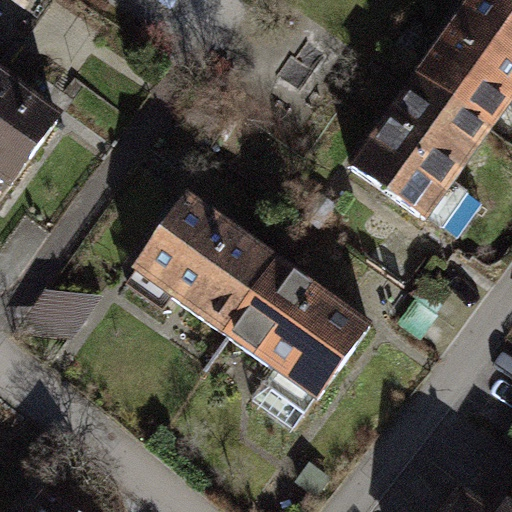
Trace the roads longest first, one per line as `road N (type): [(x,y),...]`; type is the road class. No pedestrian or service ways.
road 1 (residential): [(344,511),(511,294)]
road 2 (residential): [(181,511),(0,373)]
